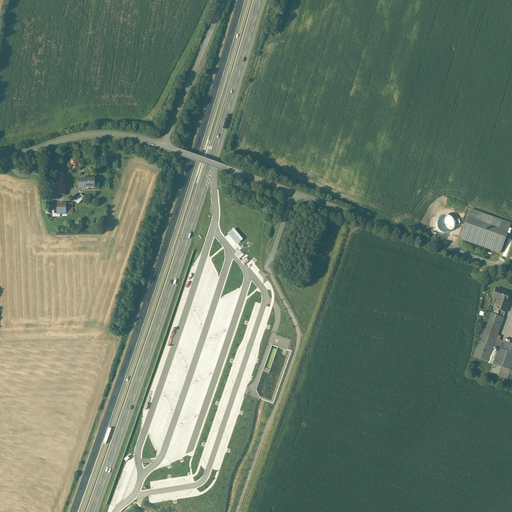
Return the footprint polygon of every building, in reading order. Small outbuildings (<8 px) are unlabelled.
[(64,173),(54,174),(55,189),(52,189),(52,196),(66,195),(64,173)] [(94,178),(78,179),(78,189),(95,188),(94,178)] [(79,204),(86,197),(82,193),(76,200),(79,204)] [(69,203),(55,204),(55,215),(70,215),(69,203)] [(470,210),(458,240),(498,255),(509,225),(470,210)] [(244,229),(247,238),(255,235),(253,227),(244,229)] [(233,229),(227,234),(237,246),(243,240),(233,229)] [(509,293),(496,288),(492,297),(497,299),(491,313),(503,318),(509,303),(506,302),(509,293)] [(472,357),(486,362),(501,318),(487,313),(472,357)] [(511,360),(511,344),(504,342),(501,350),(497,349),(489,372),(506,378),(511,360)]
